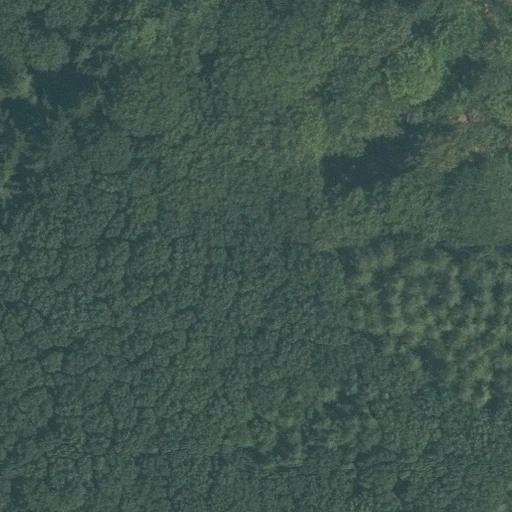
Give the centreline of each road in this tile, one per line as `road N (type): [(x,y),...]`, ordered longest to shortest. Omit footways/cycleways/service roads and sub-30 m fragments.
road 1 (track): [(0,198),(129,71)]
road 2 (track): [(0,446),(158,511)]
